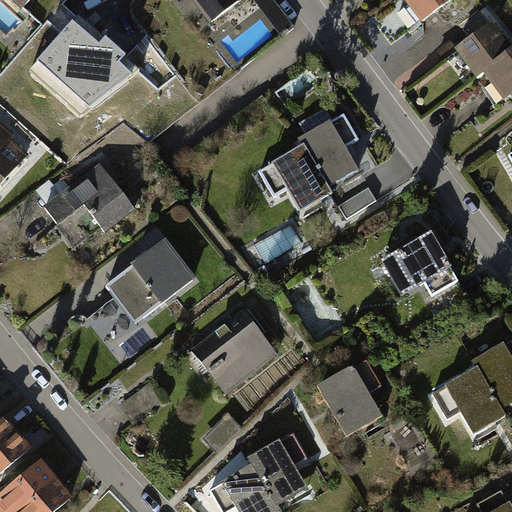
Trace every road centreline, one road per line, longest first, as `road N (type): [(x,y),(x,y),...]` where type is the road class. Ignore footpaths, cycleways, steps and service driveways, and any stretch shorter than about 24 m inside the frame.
road 1 (residential): [(511,271),(300,0)]
road 2 (residential): [(0,344),(148,511)]
